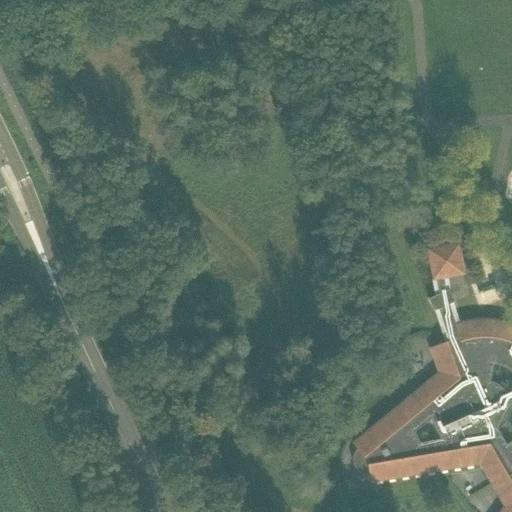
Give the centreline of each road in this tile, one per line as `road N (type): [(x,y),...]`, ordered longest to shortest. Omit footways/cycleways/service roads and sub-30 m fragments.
road 1 (tertiary): [(161,511),(42,257)]
road 2 (tertiary): [(42,257),(23,181),(0,133)]
